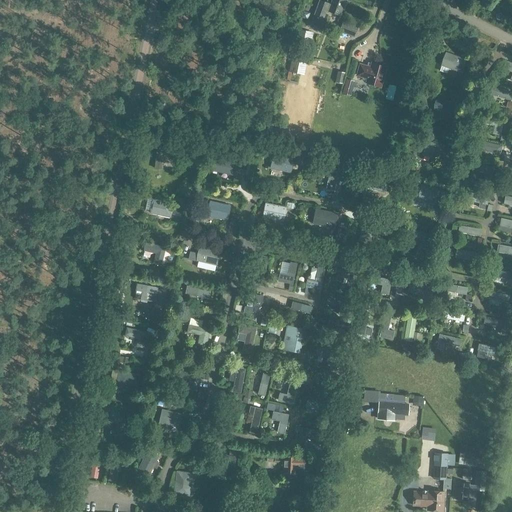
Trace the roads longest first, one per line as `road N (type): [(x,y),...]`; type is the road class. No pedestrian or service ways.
road 1 (unclassified): [(51,511),(154,0)]
road 2 (unknown): [(246,248),(251,204),(275,192),(348,211),(343,263)]
